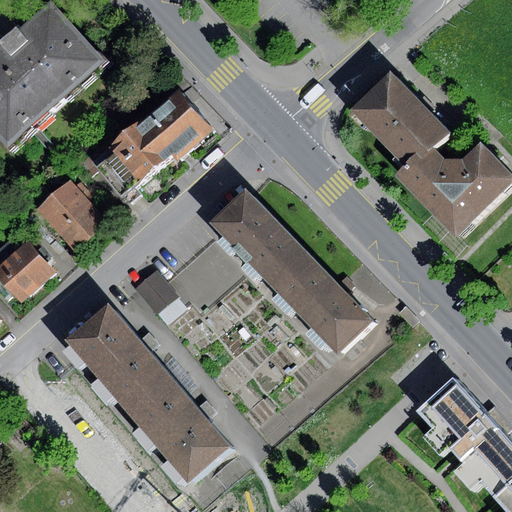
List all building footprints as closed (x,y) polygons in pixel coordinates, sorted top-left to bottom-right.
[(0,134),(16,152),(113,64),(58,5),(28,33),(21,26),(12,35),(1,44),(7,51),(0,57),(0,134)] [(411,172),(436,149),(452,134),(424,103),(396,74),(355,112),(411,172)] [(186,154),(214,130),(179,90),(93,163),(122,197),(172,155),(177,161),(186,154)] [(436,149),(411,172),(405,178),(463,240),(511,194),(511,171),(487,144),(467,163),(457,163),(449,163),(436,149)] [(38,210),(76,252),(108,224),(71,181),(38,210)] [(277,291),(313,256),(252,193),(216,227),(248,261),(277,291)] [(0,249),(0,266),(25,245),(17,235),(0,249)] [(0,279),(20,303),(55,272),(29,242),(25,245),(0,266),(0,279)] [(313,256),(277,291),(341,358),(378,324),(344,289),(313,256)] [(166,284),(147,301),(168,326),(188,308),(166,284)] [(406,307),(399,314),(413,328),(420,321),(406,307)] [(131,416),(173,379),(156,360),(117,315),(75,351),(131,416)] [(182,369),(174,375),(198,404),(206,397),(182,369)] [(173,379),(131,416),(193,487),(235,451),(213,426),(173,379)] [(482,483),(494,496),(511,480),(511,449),(496,432),(498,430),(491,422),(486,415),(483,417),(454,384),(421,412),(435,427),(423,437),(439,455),(450,445),(465,463),(455,472),(473,491),(482,483)] [(511,511),(511,480),(494,496),(506,511),(511,511)]
